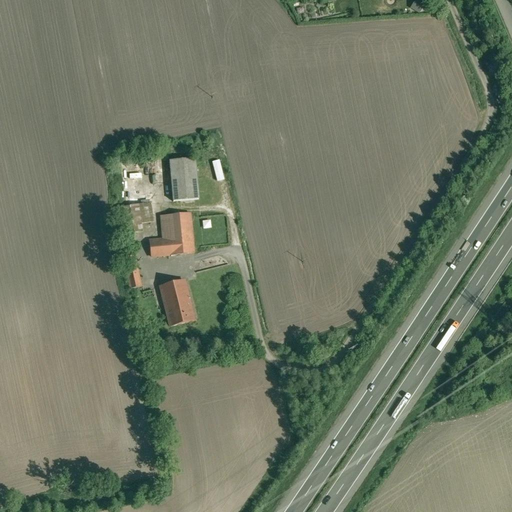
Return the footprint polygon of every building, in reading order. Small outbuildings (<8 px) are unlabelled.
[(419,13),(424,2),(420,0),(413,0),(410,9),(419,13)] [(195,159),(169,161),(173,202),(198,200),(195,159)] [(150,204),(119,209),(123,235),(134,233),(142,232),(141,224),(153,223),(150,204)] [(190,214),(161,217),(163,240),(149,241),(151,257),(193,253),(190,214)] [(134,233),(123,235),(127,254),(134,253),(137,252),(134,233)] [(127,254),(123,255),(130,289),(140,287),(134,253),(127,254)] [(184,282),(160,288),(170,328),(194,321),(184,282)]
